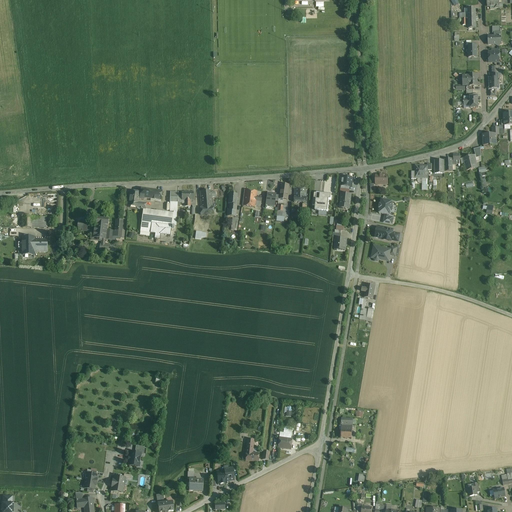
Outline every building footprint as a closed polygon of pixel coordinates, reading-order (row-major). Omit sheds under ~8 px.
[(487,0),(487,7),(491,7),(491,6),(495,6),(495,9),(499,9),(499,7),(499,4),(499,1),(499,0),(487,0)] [(499,33),(495,33),(495,37),(488,37),(489,45),(496,44),(498,46),(500,45),(501,44),(500,27),(499,27),(499,33)] [(477,45),(468,46),(469,58),(477,57),(477,45)] [(499,55),(499,52),(489,53),(489,63),(499,62),(499,60),(500,60),(500,59),(500,56),(500,55),(499,55)] [(478,74),(468,75),(468,86),(474,86),(478,86),(478,74)] [(493,75),(493,79),(490,79),(490,90),(499,89),(499,85),(503,85),(503,75),(499,75),(493,75)] [(493,135),(483,135),(483,145),(496,145),(496,135),(496,134),(493,135)] [(464,158),(463,158),(465,163),(467,171),(477,168),(474,155),(464,158)] [(452,159),(445,160),(445,162),(445,171),(453,171),(452,159)] [(444,161),(435,161),(435,173),(444,173),(444,161)] [(427,166),(416,166),(416,172),(416,178),(428,178),(428,170),(428,166),(427,166)] [(387,176),(380,175),(380,176),(377,176),(376,176),(376,184),(388,185),(388,176),(387,176)] [(343,177),(342,186),(351,187),(352,178),(343,177)] [(290,183),(282,182),(280,198),(287,199),(290,183)] [(141,192),(130,191),(128,206),(144,208),(145,203),(139,202),(140,199),(144,200),(144,198),(161,201),(162,191),(141,188),(141,192)] [(306,189),(295,188),(294,202),(304,203),(304,204),(303,204),(302,211),(304,211),(304,213),(302,213),(302,217),(306,217),(307,211),(306,211),(307,204),(306,204),(306,203),(307,203),(307,197),(306,197),(306,189)] [(257,192),(245,190),(243,206),(255,208),(255,206),(256,201),(261,202),(262,197),(257,196),(257,192)] [(212,191),(200,192),(201,208),(213,208),(213,207),(212,197),(212,192),(212,191)] [(178,192),(170,192),(170,211),(177,212),(178,206),(178,203),(178,195),(178,192)] [(194,193),(182,192),(182,195),(182,199),(182,201),(185,201),(191,201),(193,201),(194,193)] [(332,194),(314,192),(313,205),(316,205),(315,210),(328,212),(330,199),(332,199),(332,194)] [(237,194),(229,194),(228,204),(230,204),(229,211),(228,211),(227,216),(236,217),(237,199),(237,194)] [(351,195),(342,194),(340,208),(349,209),(351,195)] [(392,202),(382,200),(381,205),(380,205),(379,209),(380,209),(379,213),(385,215),(389,215),(390,215),(390,211),(392,212),(393,206),(391,206),(392,202)] [(487,206),(483,205),(483,209),(487,209),(486,213),(492,214),(494,205),(488,204),(487,206)] [(285,217),(287,217),(287,213),(288,209),(283,208),(284,206),(280,205),(278,216),(285,217)] [(163,212),(143,209),(142,222),(152,223),(162,224),(163,212)] [(173,213),(163,212),(162,224),(172,226),(173,213)] [(394,218),(389,217),(389,215),(385,215),(383,223),(392,224),(394,218)] [(47,217),(32,218),(32,229),(47,229),(47,217)] [(32,218),(23,218),(23,229),(32,229),(32,218)] [(108,225),(94,224),(94,233),(93,238),(102,239),(104,239),(105,239),(112,240),(112,237),(121,237),(122,221),(116,220),(115,231),(107,231),(108,225)] [(152,223),(142,222),(140,232),(151,233),(151,229),(152,223)] [(393,230),(382,228),(382,229),(377,228),(376,232),(378,232),(377,238),(383,239),(383,240),(391,241),(393,232),(393,230)] [(400,234),(393,232),(391,240),(398,242),(400,234)] [(35,238),(23,238),(23,256),(35,256),(35,253),(35,241),(35,238)] [(347,239),(336,238),(335,250),(345,251),(347,239)] [(47,241),(35,241),(35,253),(47,253),(47,241)] [(391,250),(374,247),(372,258),(375,258),(374,260),(375,261),(378,261),(379,261),(379,259),(389,261),(390,255),(391,250)] [(375,286),(367,285),(364,298),(373,299),(375,286)] [(364,312),(361,311),(360,320),(371,322),(372,319),(367,318),(369,310),(365,309),(364,312)] [(353,425),(341,425),(342,426),(340,426),(340,429),(340,430),(341,430),(341,438),(352,438),(353,425)] [(286,431),(281,431),(281,438),(292,439),(293,432),(291,432),(292,428),(286,428),(286,431)] [(291,440),(280,439),(280,449),(290,450),(291,440)] [(259,453),(251,453),(252,443),(247,442),(246,461),(258,461),(259,453)] [(145,447),(136,446),(135,453),(141,454),(144,454),(145,447)] [(135,453),(130,452),(129,457),(128,461),(129,461),(128,465),(139,467),(140,462),(140,461),(141,460),(141,459),(141,458),(141,454),(135,453)] [(511,484),(511,469),(501,470),(503,486),(511,484)] [(225,471),(217,472),(218,484),(226,483),(226,481),(225,471)] [(236,482),(235,473),(226,473),(226,482),(236,482)] [(90,474),(87,474),(86,478),(85,481),(97,483),(97,481),(96,481),(97,475),(90,474)] [(124,478),(115,476),(114,482),(113,482),(113,483),(125,485),(125,483),(124,482),(125,478),(124,478)] [(203,480),(190,480),(189,491),(195,491),(195,490),(202,490),(202,491),(203,491),(203,480)] [(85,481),(85,483),(85,484),(85,488),(88,489),(94,490),(95,490),(96,484),(97,484),(97,483),(85,481)] [(113,483),(112,485),(114,485),(113,491),(119,492),(123,493),(123,489),(124,488),(125,485),(113,483)] [(474,488),(474,484),(468,485),(469,489),(468,489),(470,497),(477,495),(477,493),(476,487),(474,488)] [(504,489),(494,491),(495,499),(499,498),(505,496),(504,489)] [(1,503),(1,511),(13,511),(14,503),(13,503),(13,496),(2,496),(3,503),(1,503)] [(172,502),(163,503),(162,501),(158,502),(159,504),(159,511),(165,511),(168,511),(167,511),(168,511),(174,511),(172,502)]
